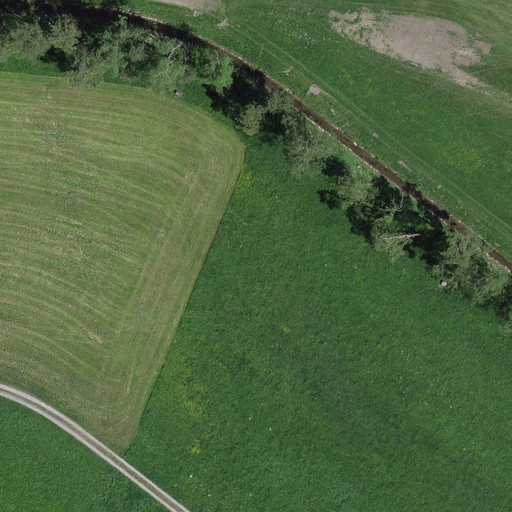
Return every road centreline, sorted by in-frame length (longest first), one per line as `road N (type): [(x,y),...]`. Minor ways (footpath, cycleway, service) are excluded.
road 1 (track): [(134,0),(421,17),(470,40)]
road 2 (track): [(0,389),(88,437),(183,511)]
